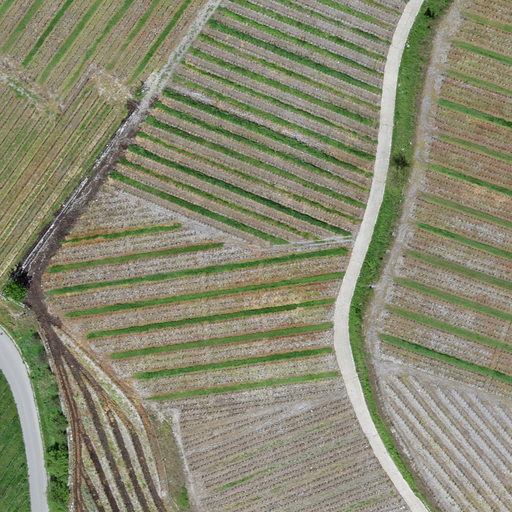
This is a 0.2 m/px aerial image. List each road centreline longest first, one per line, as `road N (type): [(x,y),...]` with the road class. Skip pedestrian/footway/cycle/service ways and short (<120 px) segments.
road 1 (track): [(423,0),(388,89),(383,177),(338,326),(362,405),(415,511)]
road 2 (unclassified): [(0,346),(36,452),(39,511)]
